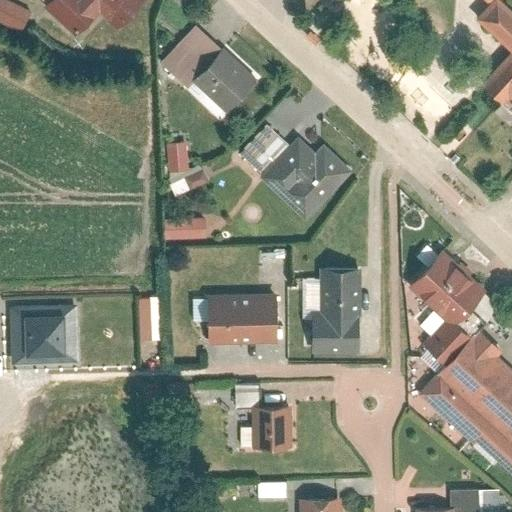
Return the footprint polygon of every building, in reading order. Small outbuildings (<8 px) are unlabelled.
[(0,15),(25,27),(34,6),(21,0),(1,0),(0,3),(0,15)] [(124,21),(143,0),(49,0),(81,30),(106,4),(124,21)] [(511,0),(492,0),(477,16),(511,48),(511,49),(483,82),(502,100),(506,96),(511,102),(511,0)] [(197,76),(227,45),(201,20),(165,58),(190,83),(197,76)] [(197,76),(230,108),(261,75),(229,44),(227,45),(197,76)] [(243,149),(266,170),(293,141),(270,120),(243,149)] [(263,172),(310,216),(357,167),(328,140),(320,149),(302,131),(293,141),(266,170),(263,172)] [(172,158),(190,157),(189,138),(170,139),(172,158)] [(188,174),(194,186),(212,178),(205,165),(188,174)] [(175,194),(189,188),(184,175),(170,181),(175,194)] [(168,214),(168,235),(211,234),(210,213),(168,214)] [(423,267),(407,284),(444,318),(422,342),(442,361),(416,389),(511,477),(511,367),(497,354),(502,349),(477,326),(499,302),(440,248),(423,267)] [(317,308),(317,348),(365,348),(365,263),(325,263),(325,308),(317,308)] [(213,289),(213,337),(283,337),(283,289),(213,289)] [(144,295),(145,338),(156,338),(154,295),(144,295)] [(14,358),(84,358),(83,300),(14,301),(14,358)] [(258,442),(298,442),(298,399),(258,399),(258,442)] [(261,478),(262,493),(291,492),(291,477),(261,478)] [(459,504),(459,511),(481,511),(481,486),(458,486),(459,504)] [(303,492),(302,511),(347,511),(347,492),(303,492)]
